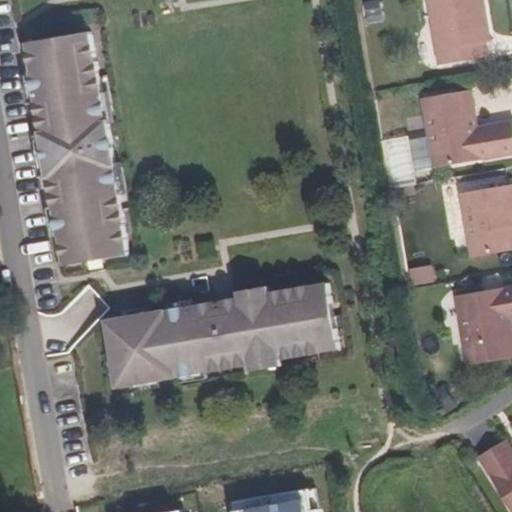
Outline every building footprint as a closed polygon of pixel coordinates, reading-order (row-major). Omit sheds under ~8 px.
[(378,0),(366,1),(368,23),(383,22),(380,0),(378,0)] [(484,17),(489,16),(486,0),(430,0),(443,66),(491,57),(488,40),(484,17)] [(489,16),(484,17),(488,40),(493,40),(489,16)] [(63,244),(68,272),(89,269),(87,259),(110,255),(112,264),(131,261),(125,230),(127,230),(116,173),(119,172),(111,127),(109,127),(98,68),(96,68),(90,38),(71,42),(73,52),(50,56),(48,46),(28,50),(33,79),(31,80),(41,139),(39,140),(47,186),(50,186),(60,244),(63,244)] [(71,42),(48,46),(50,56),(73,52),(71,42)] [(437,172),(511,157),(511,123),(480,129),(474,93),(425,102),(437,172)] [(395,99),(382,101),(386,122),(399,119),(395,99)] [(437,172),(432,142),(413,145),(418,175),(437,172)] [(511,189),(466,197),(477,261),(511,255),(511,189)] [(110,255),(87,259),(89,269),(112,264),(110,255)] [(342,332),(337,307),(334,287),(275,298),(272,290),(240,295),(241,304),(231,306),(171,317),(171,314),(111,325),(115,347),(120,372),(123,394),(183,384),(183,381),(257,368),(258,382),(288,377),(286,362),(346,352),(342,332)] [(473,369),(511,362),(511,290),(461,300),(473,369)] [(482,456),(511,504),(511,443),(509,440),(482,456)] [(316,511),(312,486),(229,502),(231,511),(316,511)]
